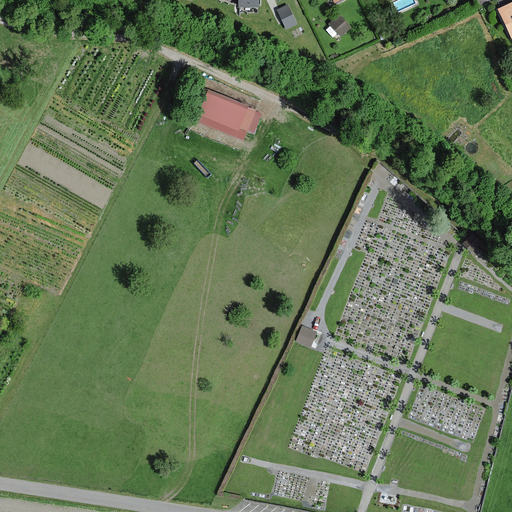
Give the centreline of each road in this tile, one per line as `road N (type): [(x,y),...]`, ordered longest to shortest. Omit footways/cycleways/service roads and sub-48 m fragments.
road 1 (track): [(315,113),(180,49),(0,19)]
road 2 (unclassified): [(0,483),(191,511)]
